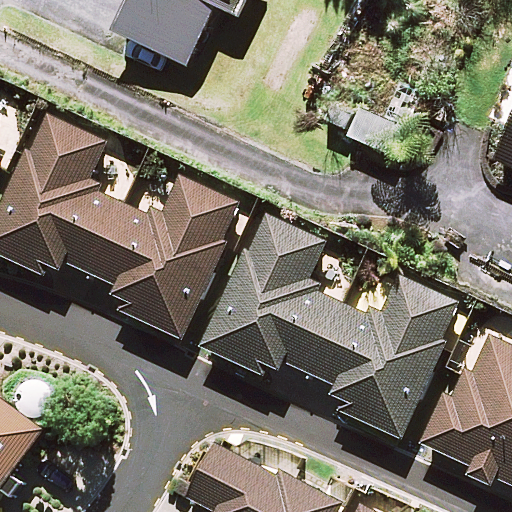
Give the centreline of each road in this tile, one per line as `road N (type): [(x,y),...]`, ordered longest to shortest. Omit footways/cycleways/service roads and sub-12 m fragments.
road 1 (residential): [(484,511),(239,401),(155,403)]
road 2 (residential): [(0,303),(40,310),(120,348),(155,403)]
road 3 (residential): [(155,403),(158,461),(121,511)]
